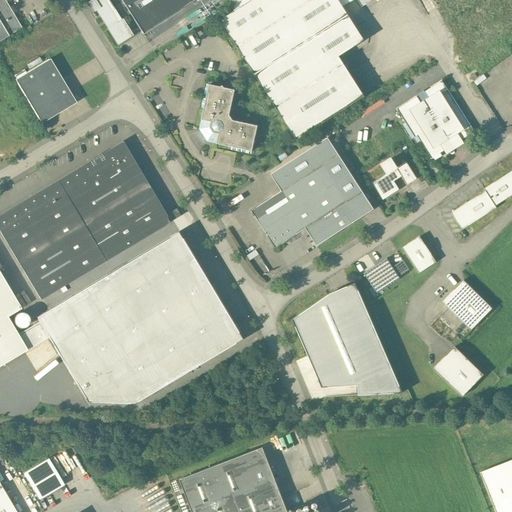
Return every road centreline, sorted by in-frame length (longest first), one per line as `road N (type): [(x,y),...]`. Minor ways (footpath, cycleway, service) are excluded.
road 1 (residential): [(259,307),(133,102)]
road 2 (residential): [(344,511),(259,307)]
road 3 (residential): [(259,307),(421,203)]
road 4 (residential): [(133,102),(0,180)]
road 5 (residential): [(133,102),(69,0)]
